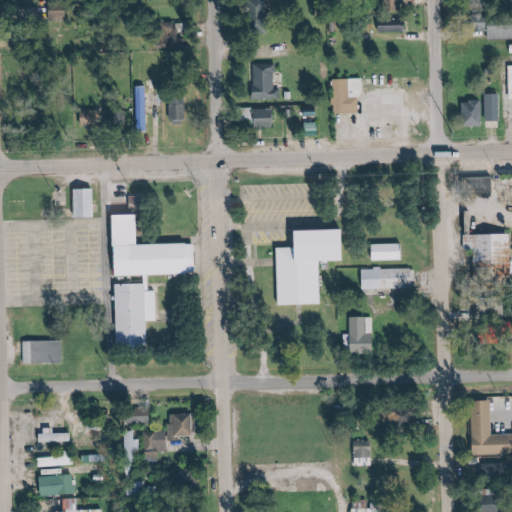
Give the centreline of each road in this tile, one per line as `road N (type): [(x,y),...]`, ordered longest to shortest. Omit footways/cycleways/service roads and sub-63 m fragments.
road 1 (residential): [(219,511),(203,0)]
road 2 (tertiary): [(0,168),(511,153)]
road 3 (residential): [(0,389),(511,376)]
road 4 (residential): [(444,511),(432,0)]
road 5 (residential): [(361,511),(358,381)]
